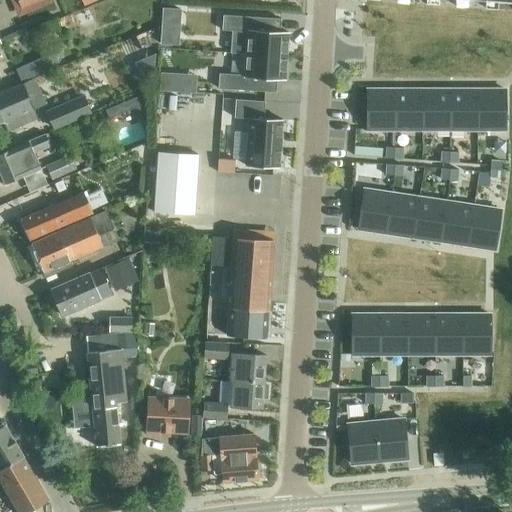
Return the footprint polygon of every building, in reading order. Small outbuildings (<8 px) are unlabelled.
[(17,0),(21,8),(40,0),(17,0)] [(60,5),(63,15),(80,10),(77,0),(60,5)] [(162,6),(162,18),(179,19),(180,8),(162,6)] [(91,9),(75,16),(79,24),(94,18),(91,9)] [(222,16),(221,29),(231,30),(230,52),(246,53),(288,56),(289,32),(278,31),(279,19),(222,16)] [(218,74),(217,88),(275,92),(275,78),(286,79),(288,56),(246,53),(245,76),(218,74)] [(51,69),(44,55),(15,69),(22,84),(0,93),(0,124),(4,123),(8,132),(37,119),(33,108),(46,103),(34,77),(51,69)] [(160,72),(159,90),(171,91),(172,73),(160,72)] [(394,129),(394,90),(366,90),(366,129),(394,129)] [(422,129),(422,90),(394,90),(394,129),(422,129)] [(450,129),(450,90),(422,90),(422,129),(450,129)] [(478,129),(478,90),(450,90),(450,129),(478,129)] [(506,90),(478,90),(478,129),(506,129),(506,90)] [(45,111),(46,113),(54,130),(78,120),(92,113),(83,94),(45,111)] [(142,94),(131,98),(134,107),(141,110),(148,108),(142,94)] [(279,166),(282,118),(264,118),(265,101),(235,98),(234,117),(248,118),(247,165),(272,166),(279,166)] [(104,100),(95,104),(99,111),(107,108),(104,100)] [(32,173),(41,169),(34,153),(50,146),(45,135),(0,153),(0,172),(5,185),(32,173)] [(394,158),(395,147),(386,147),(386,158),(394,158)] [(403,148),(395,147),(394,158),(402,159),(403,148)] [(196,153),(156,150),(153,208),(193,210),(196,153)] [(449,162),(450,151),(442,151),(441,162),(449,162)] [(458,152),(450,151),(449,162),(457,163),(458,152)] [(46,165),(52,179),(76,168),(70,154),(46,165)] [(218,157),(217,171),(233,172),(234,158),(218,157)] [(490,166),(490,169),(501,169),(502,161),(490,161),(490,166)] [(394,176),(395,164),(387,164),(386,175),(394,176)] [(403,165),(395,164),(394,176),(402,176),(403,165)] [(449,180),(450,168),(442,168),(441,179),(449,180)] [(458,169),(450,168),(449,180),(457,180),(458,169)] [(500,177),(501,169),(490,169),(489,172),(489,177),(500,177)] [(478,171),(477,185),(488,186),(489,177),(489,172),(478,171)] [(91,209),(107,202),(101,189),(85,196),(83,192),(20,219),(29,240),(92,213),(91,209)] [(385,232),(390,194),(363,190),(357,228),(385,232)] [(412,236),(418,198),(390,194),(385,232),(412,236)] [(440,240),(446,202),(418,198),(412,236),(440,240)] [(468,245),(473,206),(446,202),(440,240),(468,245)] [(501,210),(473,206),(468,245),(495,249),(501,210)] [(30,244),(45,277),(73,265),(70,261),(119,239),(114,229),(107,211),(30,244)] [(146,228),(145,241),(165,243),(166,230),(146,228)] [(214,238),(212,265),(231,266),(230,287),(228,308),(227,335),(245,336),(267,337),(269,302),(270,289),(273,241),(233,239),(214,238)] [(130,257),(106,268),(115,290),(139,280),(130,257)] [(100,298),(112,293),(101,270),(90,275),(89,273),(50,290),(62,316),(101,299),(100,298)] [(490,314),(463,315),(463,354),(491,354),(490,314)] [(379,354),(379,315),(351,315),(351,354),(379,354)] [(407,354),(407,315),(379,315),(379,354),(407,354)] [(435,354),(435,315),(407,315),(407,354),(435,354)] [(463,354),(463,315),(435,315),(435,354),(463,354)] [(110,317),(110,331),(132,331),(132,317),(110,317)] [(91,398),(72,399),(72,410),(92,408),(96,447),(120,444),(116,402),(126,401),(122,358),(138,356),(136,336),(136,332),(118,334),(118,335),(118,337),(86,340),(87,353),(86,353),(91,398)] [(208,342),(207,347),(206,357),(227,358),(228,343),(208,342)] [(232,356),(230,379),(264,382),(266,355),(237,353),(237,356),(232,356)] [(379,387),(380,375),(371,375),(371,387),(379,387)] [(388,376),(380,375),(379,387),(387,387),(388,376)] [(434,387),(435,375),(427,375),(426,387),(434,387)] [(443,375),(435,375),(434,387),(443,387),(443,375)] [(470,387),(470,375),(462,375),(462,387),(470,387)] [(264,382),(230,379),(230,380),(233,381),(231,407),(263,409),(264,382)] [(374,404),(374,392),(366,392),(365,404),(374,404)] [(382,392),(374,392),(374,404),(382,404),(382,392)] [(413,392),(400,392),(400,402),(413,402),(413,392)] [(146,434),(159,435),(160,431),(188,432),(189,399),(148,397),(146,434)] [(204,417),(227,419),(228,404),(205,403),(204,417)] [(193,414),(191,433),(200,434),(202,415),(193,414)] [(404,419),(375,422),(379,461),(408,458),(404,419)] [(379,461),(375,422),(347,425),(347,430),(351,464),(379,461)] [(335,424),(335,431),(341,431),(347,430),(347,425),(347,423),(335,424)] [(0,473),(24,458),(5,426),(0,429),(0,473)] [(202,461),(202,471),(224,469),(225,482),(258,479),(254,434),(200,439),(202,461)] [(24,458),(0,473),(0,480),(18,511),(29,511),(48,501),(24,458)]
